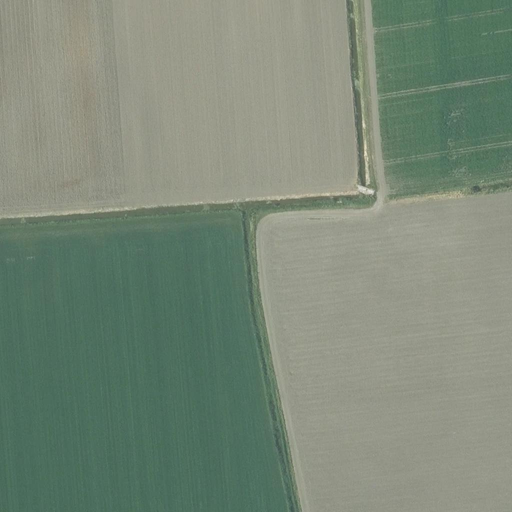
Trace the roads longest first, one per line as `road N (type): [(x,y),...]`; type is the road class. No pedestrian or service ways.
road 1 (track): [(373,214),(286,218),(270,225),(259,248),(306,511)]
road 2 (track): [(511,175),(465,182),(457,210),(373,214)]
